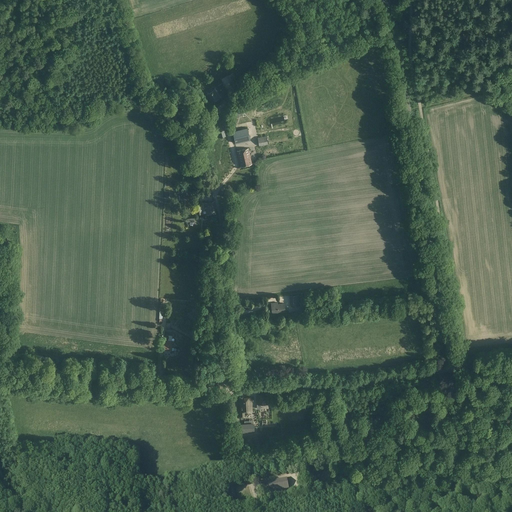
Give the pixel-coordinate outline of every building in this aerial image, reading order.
[(213,102),(220,97),(215,89),(207,94),(213,102)] [(220,116),(213,118),(219,137),(226,135),(220,116)] [(248,127),(232,131),(235,143),(250,140),(248,127)] [(268,144),(267,135),(258,137),(259,146),(268,144)] [(248,148),(237,150),(240,166),(252,163),(248,148)] [(214,201),(205,203),(207,214),(216,213),(214,201)] [(299,294),(290,295),(291,307),(301,306),(299,294)] [(278,303),(271,304),(272,313),(285,311),(284,304),(278,304),(278,303)] [(257,394),(257,409),(261,409),(261,406),(260,406),(260,404),(261,404),(269,404),(269,394),(257,394)] [(251,397),(240,397),(240,417),(241,417),(243,417),(245,417),(244,411),(252,411),(252,402),(254,402),(253,398),(251,398),(251,397)] [(253,423),(244,424),(240,424),(241,433),(254,432),(253,423)] [(287,478),(266,483),(268,492),(289,488),(287,478)] [(227,486),(229,499),(235,498),(235,494),(233,494),(232,485),(227,486)]
